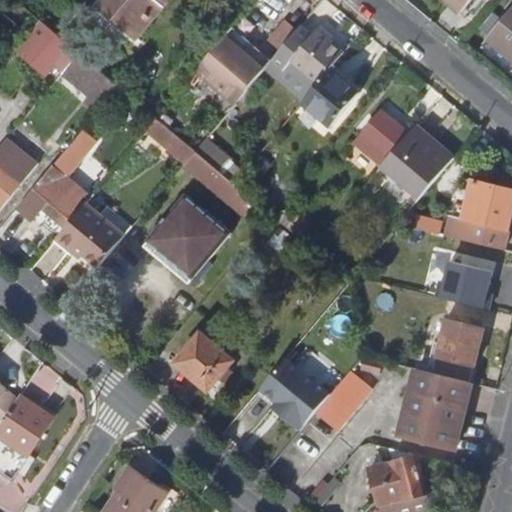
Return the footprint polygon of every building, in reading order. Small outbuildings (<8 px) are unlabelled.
[(106,0),(103,5),(139,35),(167,0),(106,0)] [(473,0),(447,0),(463,13),(473,0)] [(511,4),(487,35),(511,56),(511,4)] [(43,20),(34,30),(37,33),(24,48),(51,71),(60,59),(69,67),(82,52),(61,34),(43,20)] [(333,67),(347,51),(320,29),(314,35),(303,26),(276,58),(288,68),(293,62),(319,84),(333,67)] [(244,51),(252,42),(236,27),(228,37),(244,51)] [(223,42),(199,72),(231,99),(242,85),(249,91),(275,60),(252,42),(244,51),(228,37),(223,42)] [(82,52),(69,67),(98,91),(94,96),(106,105),(122,86),(82,52)] [(362,91),(333,67),(319,84),(304,103),(332,127),(362,91)] [(242,85),(231,99),(238,104),(249,91),(242,85)] [(363,132),(391,156),(411,132),(383,108),(363,132)] [(188,158),(196,145),(159,122),(151,135),(188,158)] [(431,136),(417,125),(411,132),(391,156),(383,165),(422,198),(453,162),(427,140),(431,136)] [(25,143),(13,134),(0,149),(0,214),(56,147),(37,131),(25,143)] [(456,157),(431,136),(427,140),(453,162),(456,157)] [(232,158),(209,139),(204,145),(201,149),(200,150),(223,170),(232,158)] [(89,153),(76,141),(54,168),(66,179),(69,176),(89,153)] [(66,179),(54,168),(20,209),(33,220),(44,208),(66,226),(79,211),(75,208),(88,192),(69,176),(66,179)] [(456,200),(447,234),(505,249),(511,222),(511,189),(465,177),(460,194),(470,196),(468,203),(456,200)] [(234,233),(188,195),(151,240),(197,278),(234,233)] [(81,246),(104,265),(129,234),(104,212),(91,201),(60,238),(76,251),(81,246)] [(112,202),(104,212),(129,234),(138,224),(112,202)] [(416,212),(413,226),(438,232),(442,219),(416,212)] [(444,299),(493,305),(497,266),(448,260),(444,299)] [(447,318),(435,372),(466,379),(473,381),(474,381),(487,327),(447,318)] [(212,390),(237,360),(206,334),(181,363),(212,390)] [(385,359),(370,355),(367,366),(383,370),(385,359)] [(0,360),(2,358),(0,356),(0,425),(15,402),(0,389),(0,360)] [(318,412),(334,393),(290,357),(265,388),(281,401),(291,409),(286,415),(304,429),(318,412)] [(334,393),(318,412),(340,429),(376,386),(354,368),(334,393)] [(401,436),(450,448),(466,379),(435,372),(418,368),(401,436)] [(456,449),(473,381),(466,379),(450,448),(456,449)] [(53,416),(20,395),(15,402),(0,425),(0,472),(11,480),(53,416)] [(291,409),(281,401),(277,407),(286,415),(291,409)] [(420,451),(371,465),(385,511),(432,511),(437,511),(420,451)] [(153,511),(168,490),(136,469),(108,511),(153,511)]
